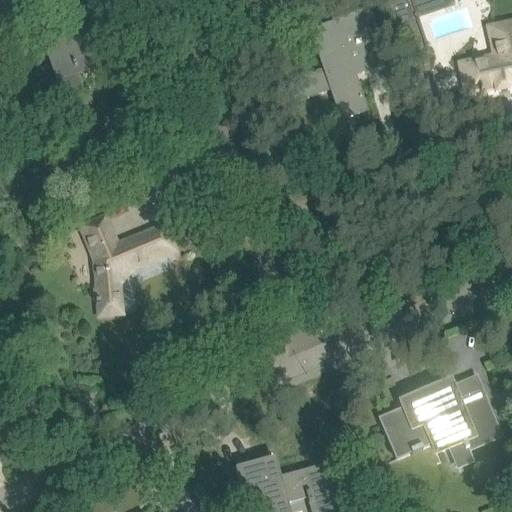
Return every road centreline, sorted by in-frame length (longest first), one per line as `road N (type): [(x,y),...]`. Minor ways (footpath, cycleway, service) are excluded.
road 1 (residential): [(0,507),(288,364)]
road 2 (residential): [(243,226),(511,133)]
road 3 (residential): [(243,226),(176,57),(168,0)]
road 4 (residential): [(288,364),(511,281)]
road 5 (residential): [(288,364),(243,226)]
